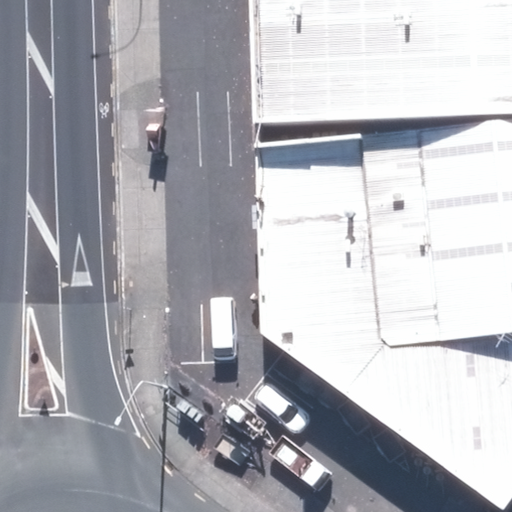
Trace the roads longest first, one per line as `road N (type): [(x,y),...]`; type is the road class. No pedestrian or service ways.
road 1 (secondary): [(38,86),(117,509)]
road 2 (secondary): [(0,406),(38,86)]
road 3 (secondary): [(0,510),(41,494),(81,495),(117,509)]
